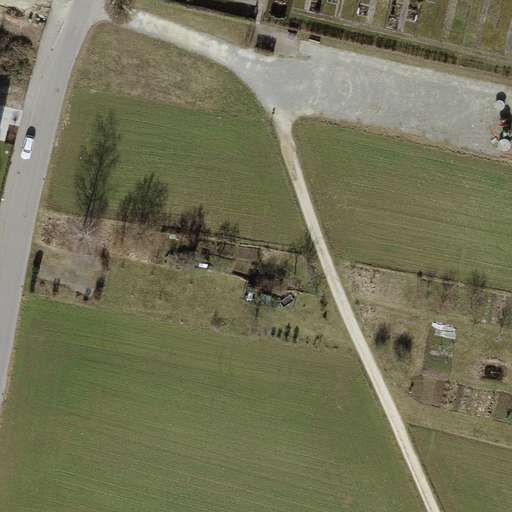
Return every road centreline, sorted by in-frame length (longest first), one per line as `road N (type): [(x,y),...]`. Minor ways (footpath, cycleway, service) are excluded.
road 1 (track): [(425,511),(321,273),(255,88),(235,65),(175,33),(78,11)]
road 2 (residential): [(0,394),(81,0)]
